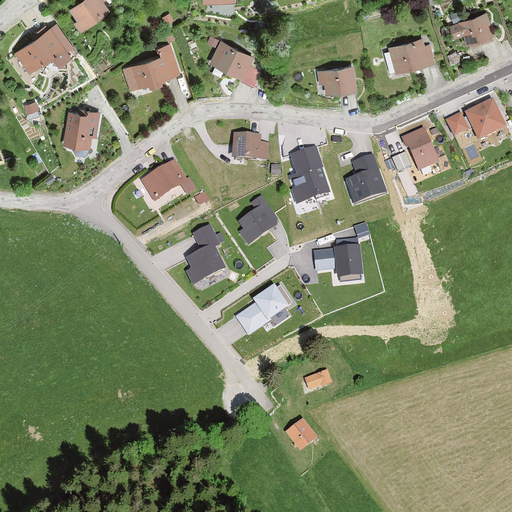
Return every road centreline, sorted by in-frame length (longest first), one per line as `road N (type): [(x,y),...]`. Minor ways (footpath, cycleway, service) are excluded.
road 1 (residential): [(511,66),(378,125),(215,109),(188,119),(84,202)]
road 2 (residential): [(84,202),(194,321)]
road 3 (track): [(245,392),(338,511)]
